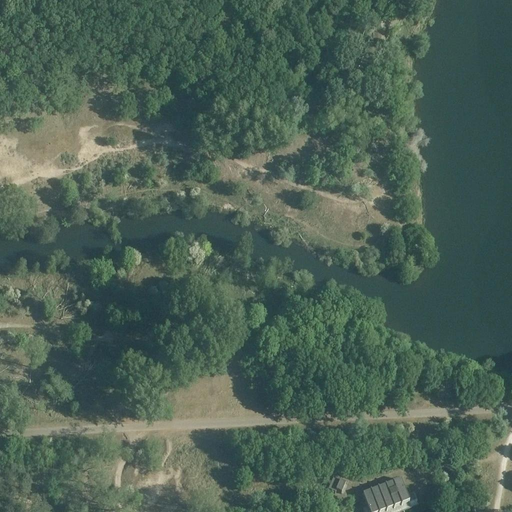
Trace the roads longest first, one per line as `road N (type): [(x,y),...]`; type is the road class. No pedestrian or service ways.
road 1 (track): [(145,426),(511,408)]
road 2 (track): [(0,434),(145,426)]
